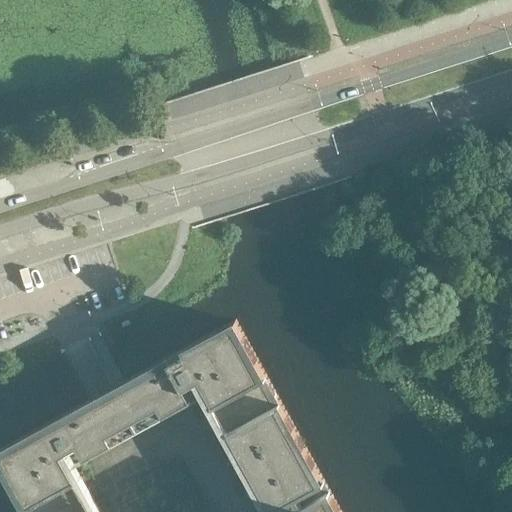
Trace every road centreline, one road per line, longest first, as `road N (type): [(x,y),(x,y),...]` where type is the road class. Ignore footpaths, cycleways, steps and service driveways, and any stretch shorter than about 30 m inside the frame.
road 1 (secondary): [(511,39),(0,205)]
road 2 (secondary): [(0,231),(511,75)]
